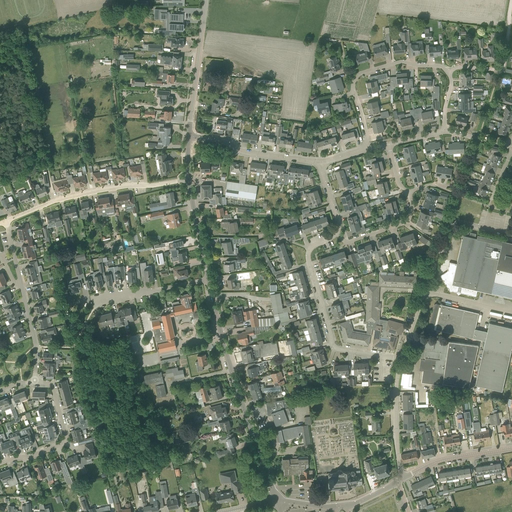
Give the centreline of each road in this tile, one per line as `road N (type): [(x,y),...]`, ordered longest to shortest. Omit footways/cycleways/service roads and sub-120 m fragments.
road 1 (tertiary): [(276,500),(208,280)]
road 2 (residential): [(400,359),(331,342),(307,258),(312,246),(340,232)]
road 3 (residential): [(5,221),(87,192),(187,179)]
road 4 (track): [(54,202),(23,34)]
road 5 (residential): [(0,464),(63,444),(53,388),(34,381)]
road 6 (tertiary): [(188,136),(205,0)]
road 7 (residential): [(188,136),(319,163)]
road 8 (residential): [(422,293),(450,224),(505,234)]
road 9 (residential): [(403,478),(396,441),(400,359)]
